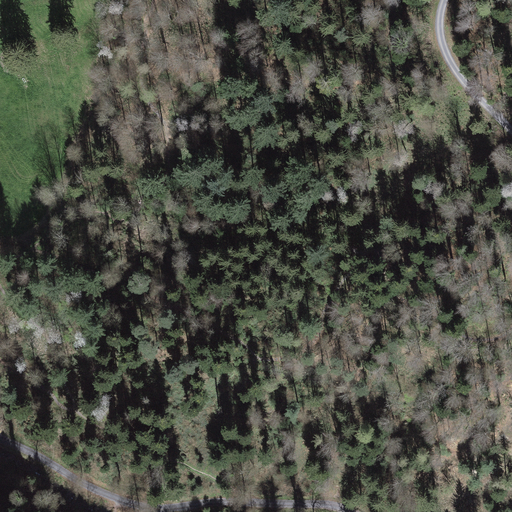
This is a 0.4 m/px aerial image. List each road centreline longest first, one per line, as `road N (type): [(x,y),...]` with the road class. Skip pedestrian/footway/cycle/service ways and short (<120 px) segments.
road 1 (track): [(270,502),(159,508),(119,499),(0,439)]
road 2 (track): [(442,0),(440,35),(456,73),(511,132)]
